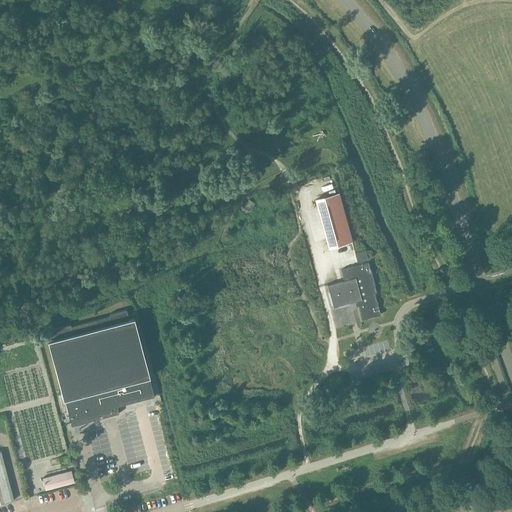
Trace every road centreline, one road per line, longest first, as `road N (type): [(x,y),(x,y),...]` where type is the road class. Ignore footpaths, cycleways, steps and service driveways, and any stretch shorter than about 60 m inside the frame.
road 1 (unknown): [(511,440),(377,105),(336,41),(289,0)]
road 2 (unclassified): [(511,374),(422,115),(391,57),(344,0)]
road 3 (residential): [(170,511),(290,475)]
